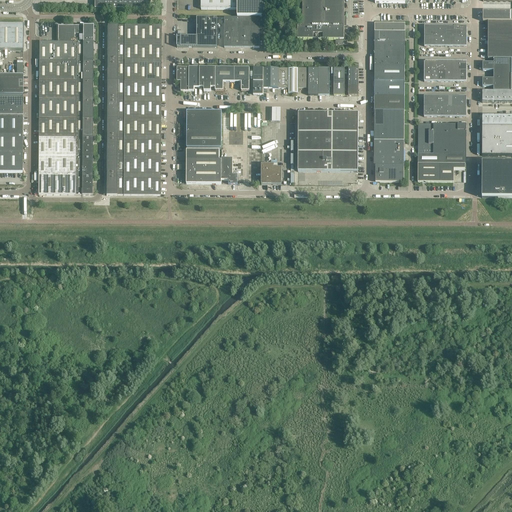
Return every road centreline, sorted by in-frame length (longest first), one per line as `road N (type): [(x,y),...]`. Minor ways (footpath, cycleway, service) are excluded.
road 1 (unclassified): [(168,104),(169,194),(366,195)]
road 2 (unclassified): [(0,192),(30,192),(30,17)]
road 3 (unclassified): [(367,57),(168,55)]
road 4 (unclassified): [(168,104),(366,106)]
road 5 (unclassified): [(474,195),(475,12)]
road 6 (unknown): [(474,119),(422,116),(423,93),(474,93)]
road 7 (unknown): [(474,58),(425,58),(421,70),(427,84),(474,83)]
